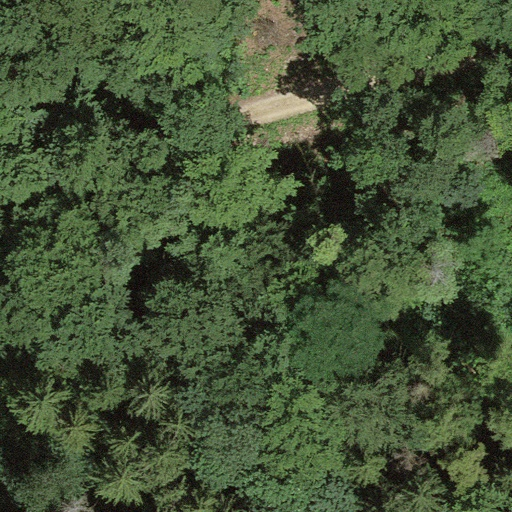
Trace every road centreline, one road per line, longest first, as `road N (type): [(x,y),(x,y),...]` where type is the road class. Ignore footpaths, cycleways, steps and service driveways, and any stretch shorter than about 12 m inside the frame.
road 1 (track): [(0,230),(86,174),(511,50)]
road 2 (track): [(240,123),(279,0)]
